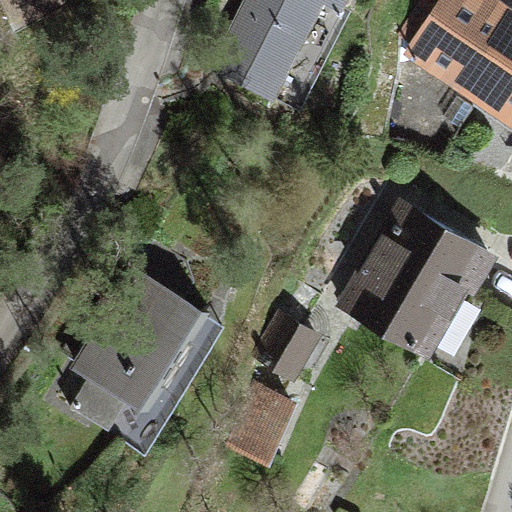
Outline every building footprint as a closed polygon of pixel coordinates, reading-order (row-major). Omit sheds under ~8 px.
[(3,0),(12,14),(34,0),(3,0)] [(244,0),(209,68),(271,101),(324,0),(342,9),(346,0),(244,0)] [(511,13),(493,0),(436,0),(400,51),(511,132),(511,13)] [(399,207),(340,300),(434,359),(493,266),(399,207)] [(131,279),(68,372),(142,421),(204,328),(131,279)] [(278,322),(261,355),(292,372),(309,339),(278,322)] [(247,388),(214,445),(244,462),(277,405),(247,388)]
